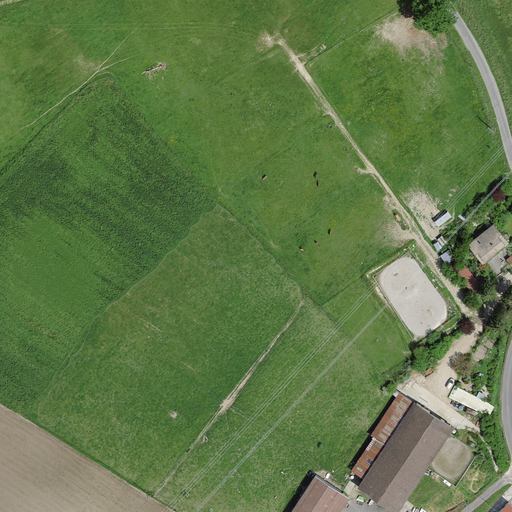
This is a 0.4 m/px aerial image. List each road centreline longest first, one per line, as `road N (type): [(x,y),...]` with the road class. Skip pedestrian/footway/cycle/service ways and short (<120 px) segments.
road 1 (track): [(479,322),(276,32)]
road 2 (unclassified): [(444,0),(490,79),(511,152)]
road 3 (track): [(511,276),(424,396)]
